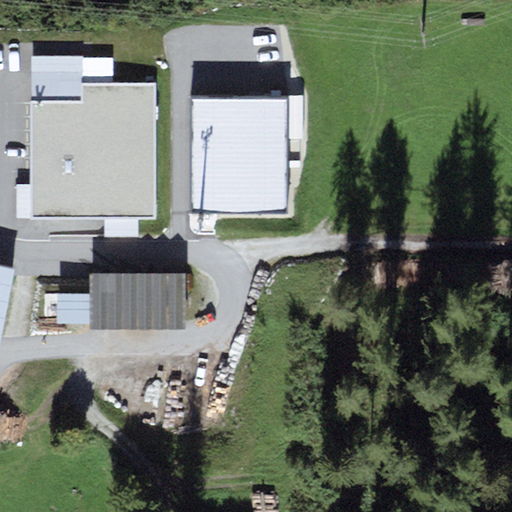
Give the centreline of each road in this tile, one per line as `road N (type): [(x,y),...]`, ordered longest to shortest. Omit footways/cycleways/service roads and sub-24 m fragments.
road 1 (track): [(221,260),(277,244),(511,247)]
road 2 (residential): [(0,247),(221,260)]
road 3 (track): [(86,346),(91,403),(170,511)]
